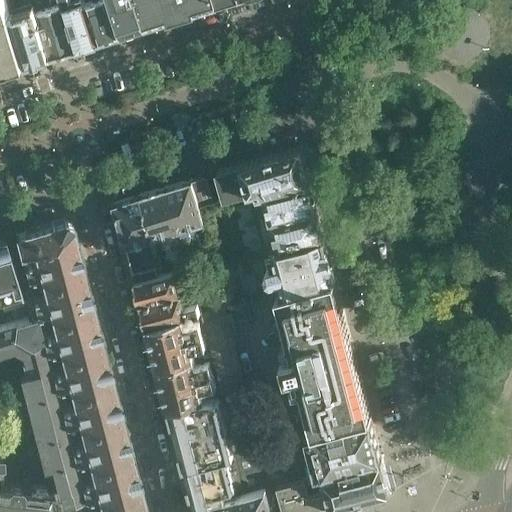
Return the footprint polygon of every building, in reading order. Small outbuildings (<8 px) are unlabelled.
[(0,0),(0,68),(26,61),(7,0),(0,0)] [(114,0),(7,0),(26,61),(79,44),(100,38),(99,38),(123,30),(114,0)] [(147,22),(139,0),(114,0),(123,30),(147,22)] [(220,1),(220,0),(219,0),(139,0),(147,22),(171,15),(196,8),(198,7),(217,1),(217,2),(220,1)] [(309,179),(307,169),(301,146),(299,146),(299,147),(282,152),(281,151),(279,152),(280,152),(263,157),(261,158),(244,163),(242,163),(218,171),(227,201),(249,195),(309,179)] [(214,205),(205,176),(193,179),(201,208),(214,205)] [(201,208),(193,179),(193,178),(167,186),(178,226),(204,218),(201,208)] [(324,236),(316,208),(314,199),(316,198),(317,197),(317,195),(317,193),(317,192),(316,190),(315,188),(314,187),(311,188),(309,179),(249,195),(266,252),(275,250),(324,236)] [(178,226),(167,186),(141,194),(152,234),(178,226)] [(162,271),(152,234),(141,194),(115,202),(135,279),(162,271)] [(75,235),(74,233),(71,222),(72,222),(71,221),(70,220),(70,219),(68,218),(67,218),(66,217),(65,218),(65,217),(63,218),(53,221),(51,222),(25,230),(25,229),(16,232),(20,249),(28,247),(29,251),(34,250),(33,246),(74,235),(75,235)] [(80,259),(81,259),(78,249),(74,235),(33,246),(34,250),(36,258),(23,262),(27,275),(40,272),(43,283),(84,272),(80,259)] [(0,299),(20,292),(4,237),(4,236),(0,237),(0,299)] [(334,277),(324,236),(275,250),(277,260),(271,261),(272,264),(268,265),(265,270),(267,276),(272,279),(282,277),(285,290),(335,278),(334,277)] [(180,291),(177,279),(190,276),(187,264),(162,271),(135,279),(141,302),(180,291)] [(93,309),(90,296),(91,296),(88,285),(87,285),(84,272),(43,283),(45,294),(33,297),(36,312),(49,309),(52,320),(93,309)] [(356,360),(350,335),(341,302),(335,278),(285,290),(275,293),(292,356),(285,358),(286,363),(276,365),(278,374),(288,372),(290,377),(297,375),(312,433),(372,418),(372,417),(361,379),(357,360),(356,360)] [(413,299),(410,284),(401,287),(400,287),(399,287),(403,302),(404,302),(405,301),(413,299)] [(36,312),(33,297),(30,289),(20,292),(27,315),(0,323),(0,349),(12,346),(20,352),(26,370),(18,372),(42,464),(50,462),(57,489),(50,492),(54,507),(53,511),(88,511),(84,496),(80,481),(75,459),(71,444),(65,423),(61,408),(56,386),(52,371),(46,349),(42,334),(36,312)] [(200,311),(197,301),(184,305),(180,291),(141,302),(147,326),(182,316),(200,311)] [(0,322),(26,314),(21,300),(1,306),(3,310),(0,310),(0,322)] [(103,346),(100,333),(97,322),(93,309),(52,320),(55,331),(42,334),(46,349),(59,346),(62,357),(103,346)] [(248,386),(233,331),(237,330),(232,313),(228,314),(227,309),(202,316),(223,393),(228,392),(248,386)] [(202,333),(199,321),(184,325),(182,316),(147,326),(153,347),(202,333)] [(193,358),(191,349),(205,345),(202,333),(153,347),(158,367),(193,358)] [(113,383),(109,370),(110,369),(107,359),(106,359),(103,346),(62,357),(65,368),(52,371),(56,386),(68,383),(71,393),(113,383)] [(212,375),(209,362),(195,366),(193,358),(158,367),(163,388),(212,375)] [(203,399),(201,391),(216,387),(212,375),(163,388),(168,408),(203,399)] [(122,419),(119,406),(117,396),(116,396),(113,383),(71,393),(74,404),(61,408),(65,423),(78,419),(81,430),(122,419)] [(203,399),(168,408),(183,466),(228,454),(233,452),(219,399),(207,398),(203,399)] [(382,456),(372,419),(372,418),(312,433),(290,439),(300,478),(382,456)] [(132,456),(128,443),(129,443),(126,432),(125,433),(122,419),(81,430),(84,441),(71,444),(75,459),(88,456),(90,467),(132,456)] [(228,454),(183,466),(183,467),(190,491),(193,505),(219,499),(226,497),(224,489),(236,486),(228,454)] [(141,493),(138,480),(139,480),(136,469),(135,469),(132,456),(90,467),(93,478),(80,481),(84,496),(97,493),(100,504),(141,493)] [(391,490),(383,457),(382,456),(300,478),(269,486),(275,511),(302,511),(310,510),(332,505),(334,504),(351,500),(351,501),(354,500),(353,500),(370,495),(370,496),(373,495),(372,494),(389,490),(391,490)] [(53,511),(54,507),(50,492),(23,489),(18,484),(12,483),(6,487),(0,486),(0,511),(53,511)] [(275,511),(269,486),(242,493),(247,511),(275,511)] [(147,511),(145,506),(141,493),(100,504),(102,511),(147,511)] [(247,511),(242,493),(226,497),(219,499),(222,511),(247,511)] [(222,511),(219,499),(193,505),(195,511),(222,511)]
